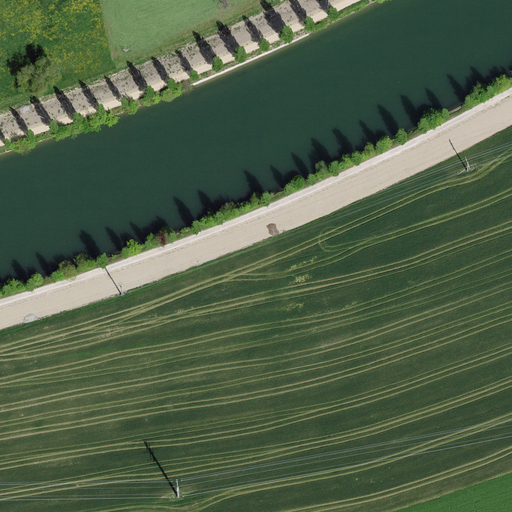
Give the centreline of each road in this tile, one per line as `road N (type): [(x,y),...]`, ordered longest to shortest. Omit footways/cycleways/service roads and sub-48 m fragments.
road 1 (track): [(511,92),(243,213),(0,296)]
road 2 (track): [(349,0),(140,92),(0,141)]
